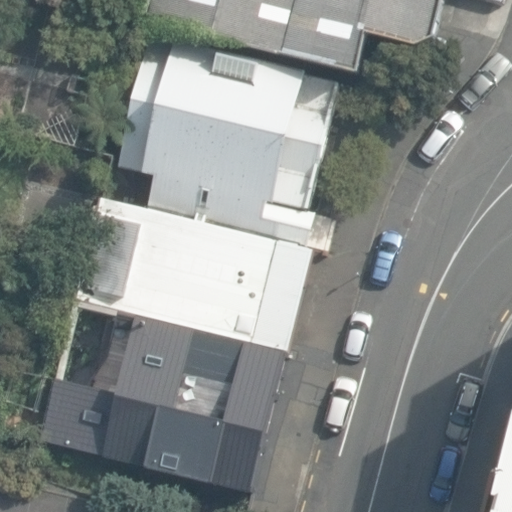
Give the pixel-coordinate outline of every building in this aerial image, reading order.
[(437,0),(146,0),(142,21),(157,25),(342,70),(363,75),(373,35),(426,48),(437,0)] [(342,70),(157,25),(121,170),(159,179),(153,201),(300,237),(342,70)] [(324,243),(300,237),(153,201),(101,188),(72,306),(295,361),(324,243)] [(264,487),(295,361),(72,306),(40,433),(264,487)] [(511,511),(511,365),(501,381),(468,511),(511,511)]
